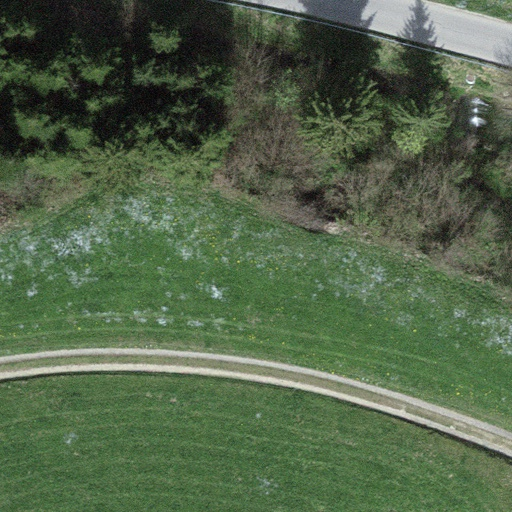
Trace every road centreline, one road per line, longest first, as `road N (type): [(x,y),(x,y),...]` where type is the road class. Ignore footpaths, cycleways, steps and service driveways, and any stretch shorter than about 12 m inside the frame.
road 1 (track): [(511,454),(284,375),(196,362),(0,362)]
road 2 (unclassified): [(511,40),(348,0)]
